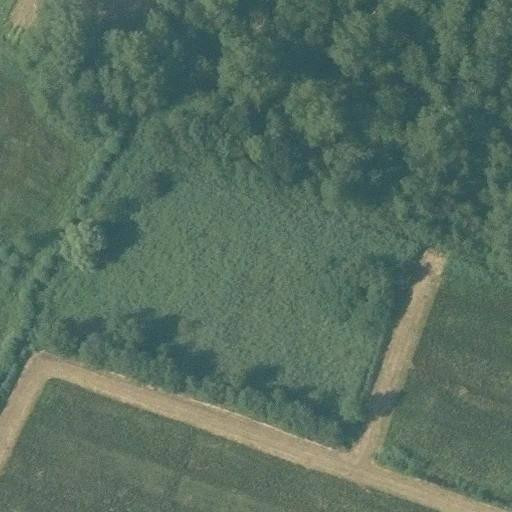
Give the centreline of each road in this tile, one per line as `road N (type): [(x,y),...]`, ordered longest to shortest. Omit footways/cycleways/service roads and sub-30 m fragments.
road 1 (track): [(0,449),(34,372),(55,367),(356,470),(386,378)]
road 2 (track): [(356,470),(478,511)]
